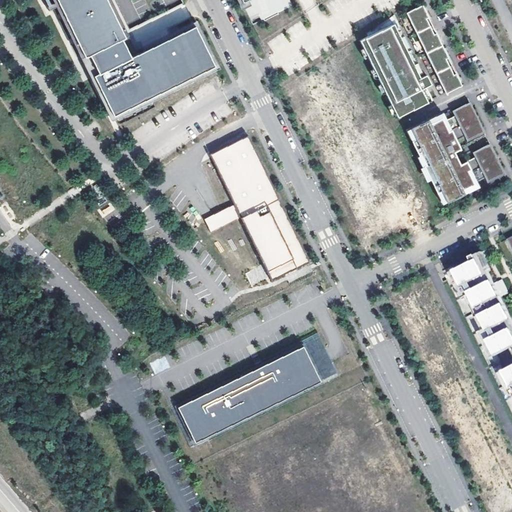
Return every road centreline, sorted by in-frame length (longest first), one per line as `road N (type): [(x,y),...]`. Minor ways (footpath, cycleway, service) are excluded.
road 1 (unclassified): [(351,284),(210,0)]
road 2 (unclassified): [(461,511),(351,284)]
road 3 (residential): [(351,284),(511,207)]
